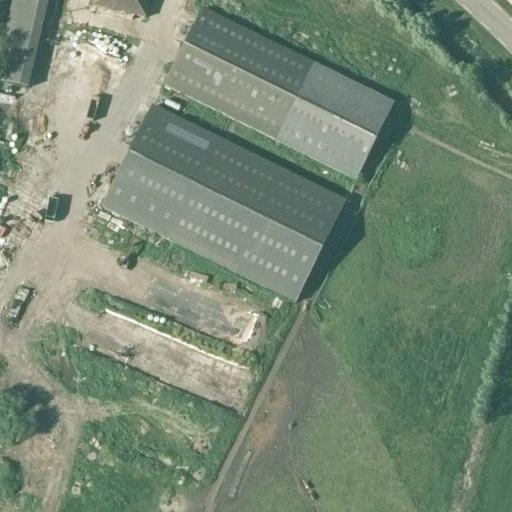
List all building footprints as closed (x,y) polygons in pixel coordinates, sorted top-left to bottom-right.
[(29,19),(33,0),(11,0),(0,51),(0,84),(16,88),(32,19),(29,19)] [(92,0),(91,8),(144,21),(149,0),(92,0)] [(312,68),(200,12),(163,87),(275,143),(354,182),(390,107),(312,68)] [(27,64),(26,102),(48,103),(49,65),(27,64)] [(0,105),(8,107),(11,97),(0,93),(0,105)] [(343,204),(152,109),(101,212),(292,308),(343,204)] [(0,247),(0,321),(26,329),(65,190),(20,178),(0,247)] [(0,500),(11,500),(11,487),(0,487),(0,500)]
